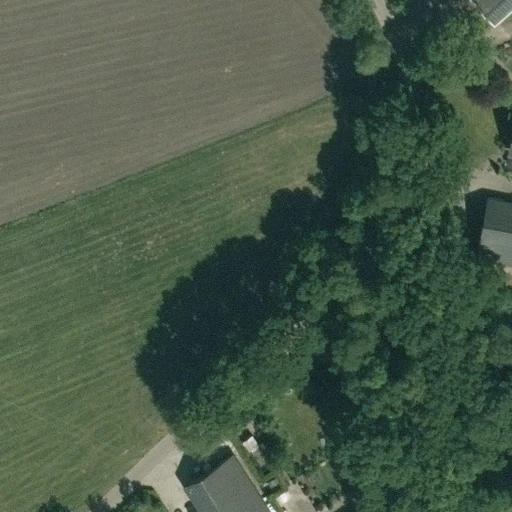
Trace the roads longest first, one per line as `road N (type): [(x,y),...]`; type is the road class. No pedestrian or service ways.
road 1 (unclassified): [(339,285),(401,194),(411,156),(403,53),(373,0)]
road 2 (unclassified): [(103,511),(266,353)]
road 3 (unclassified): [(373,511),(339,366)]
